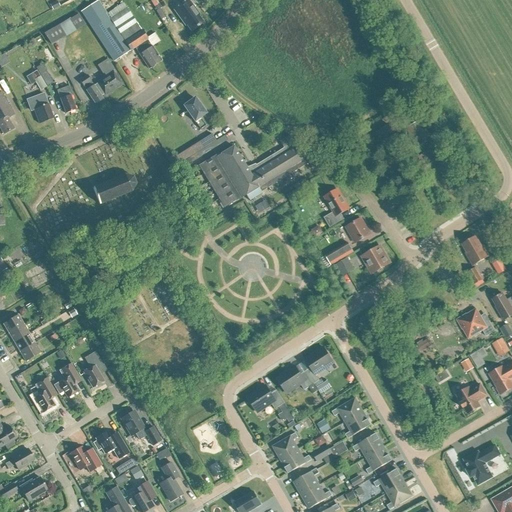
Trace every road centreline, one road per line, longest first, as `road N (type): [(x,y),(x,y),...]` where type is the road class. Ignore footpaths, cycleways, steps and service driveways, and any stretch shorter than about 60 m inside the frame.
road 1 (residential): [(404,0),(507,179),(493,201),(413,259)]
road 2 (tertiary): [(0,161),(127,109),(201,51),(248,0)]
road 3 (residential): [(331,320),(230,389),(229,410),(261,465)]
road 4 (residential): [(414,461),(331,320)]
road 5 (unknown): [(201,51),(229,96),(320,152)]
road 6 (track): [(133,105),(208,239)]
